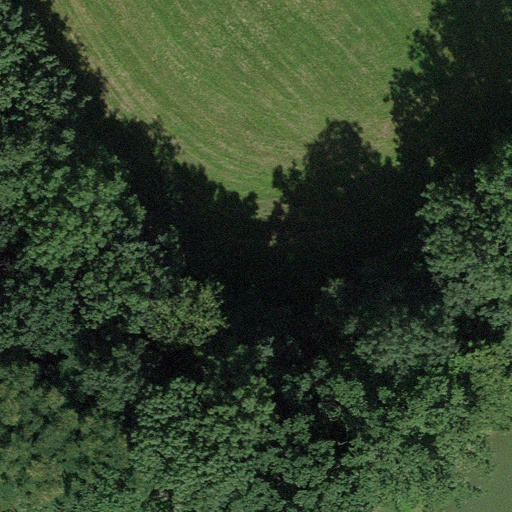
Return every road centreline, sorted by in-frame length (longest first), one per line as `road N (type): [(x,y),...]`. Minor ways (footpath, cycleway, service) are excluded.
road 1 (unclassified): [(511,354),(380,473),(352,511)]
road 2 (track): [(0,440),(181,511)]
